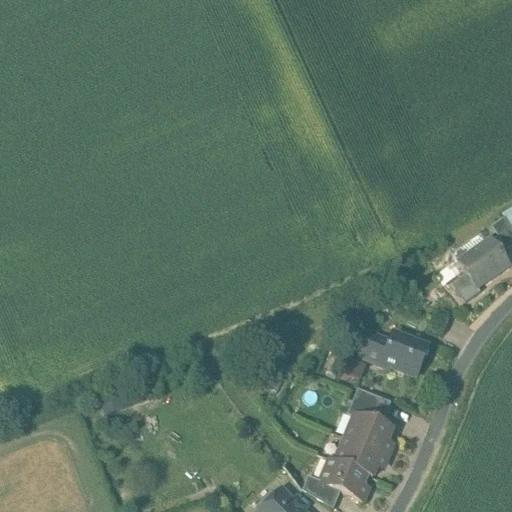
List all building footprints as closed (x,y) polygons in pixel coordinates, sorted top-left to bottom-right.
[(511,245),(511,230),(504,218),(489,228),(504,251),(511,245)] [(480,232),(453,251),(449,256),(448,262),(450,268),(458,280),(451,285),(464,304),(479,293),(476,288),(508,266),(490,240),(487,242),(480,232)] [(362,303),(357,315),(381,325),(386,314),(362,303)] [(248,344),(254,360),(292,345),(286,330),(248,344)] [(426,348),(392,334),(388,344),(378,367),(389,371),(390,368),(414,378),(426,348)] [(388,344),(367,336),(358,359),(378,367),(388,344)] [(333,356),(328,369),(356,381),(361,367),(333,356)] [(389,404),(356,391),(351,403),(384,417),(389,404)] [(384,417),(351,403),(346,416),(353,419),(354,417),(379,428),(384,417)] [(379,428),(354,417),(353,419),(344,441),(385,459),(391,446),(386,444),(390,433),(379,428)] [(385,459),(344,441),(334,464),(334,465),(366,478),(365,478),(370,481),(375,469),(380,472),(385,459)] [(366,478),(334,465),(334,464),(329,462),(319,484),(319,486),(339,494),(361,503),(366,490),(361,488),(365,478),(366,478)] [(339,494),(319,486),(319,484),(307,479),(300,493),(331,511),(339,494)] [(297,511),(280,495),(262,511),(297,511)]
